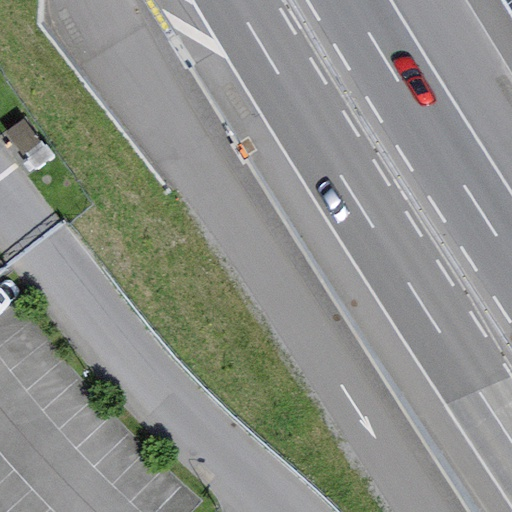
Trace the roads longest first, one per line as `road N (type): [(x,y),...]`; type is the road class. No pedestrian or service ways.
road 1 (motorway): [(234,0),(511,442)]
road 2 (motorway): [(511,259),(349,0)]
